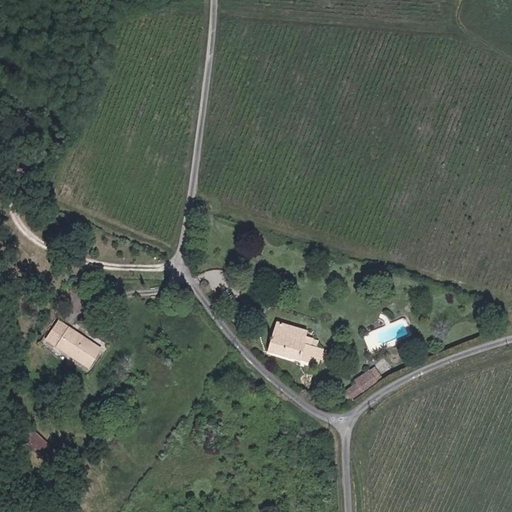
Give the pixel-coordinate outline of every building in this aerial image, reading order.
[(52,335),(66,314),(58,310),(45,330),(52,335)] [(294,322),(293,317),(272,311),(264,349),(310,361),(312,353),(319,354),(322,342),(315,340),(316,333),(305,330),(304,325),(294,322)] [(79,352),(94,333),(66,314),(52,335),(79,352)] [(94,333),(79,352),(88,358),(101,338),(94,333)] [(369,359),(362,363),(370,375),(377,370),(369,359)] [(370,375),(362,363),(345,375),(347,379),(335,387),(342,397),(353,389),(352,388),(370,375)] [(36,419),(27,428),(57,455),(65,446),(52,434),(36,419)] [(61,425),(52,434),(65,446),(74,437),(61,425)]
